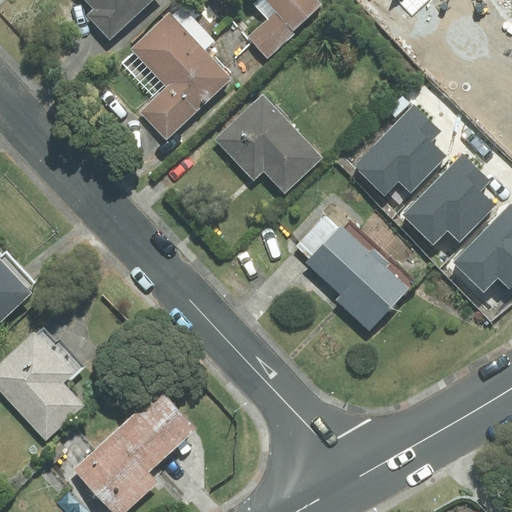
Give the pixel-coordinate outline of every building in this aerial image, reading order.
[(88,15),(110,38),(150,0),(86,0),(95,9),(88,15)] [(315,0),(267,0),(277,10),(248,38),(267,58),(321,6),(315,0)] [(397,0),(412,15),(428,0),(397,0)] [(505,5),(500,0),(464,0),(455,9),(482,40),(506,19),(498,11),(505,5)] [(203,51),(214,41),(182,7),(172,16),(169,13),(132,49),(135,52),(123,63),(157,98),(142,112),(167,138),(229,79),(203,51)] [(263,96),(217,139),(254,178),(264,169),(285,192),(321,158),(263,96)] [(414,109),(356,164),(387,196),(399,185),(410,191),(445,158),(428,140),(437,132),(414,109)] [(467,154),(405,212),(433,243),(450,234),(464,244),(494,205),(477,192),(490,183),(488,176),(467,154)] [(511,205),(452,263),(484,296),(501,280),(509,289),(511,286),(511,205)] [(296,246),(310,259),(339,228),(325,215),(296,246)] [(337,300),(369,330),(408,288),(341,226),(339,228),(310,259),(307,262),(342,294),(337,300)] [(0,321),(31,293),(27,289),(33,283),(0,249),(0,321)] [(37,335),(35,332),(0,364),(0,389),(46,438),(82,405),(61,383),(67,377),(69,379),(82,366),(58,341),(56,342),(43,329),(37,335)] [(147,472),(194,429),(160,392),(75,469),(114,511),(124,511),(156,483),(147,472)]
